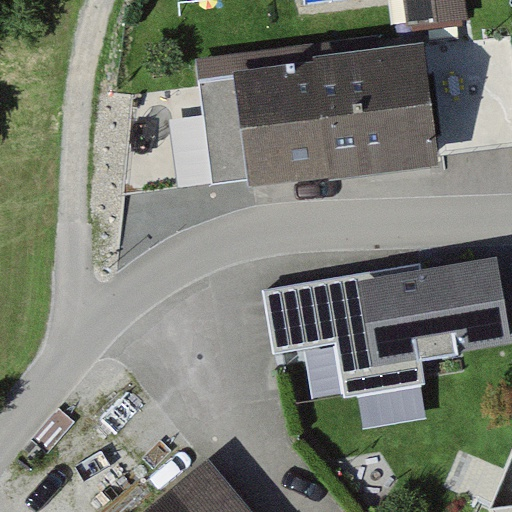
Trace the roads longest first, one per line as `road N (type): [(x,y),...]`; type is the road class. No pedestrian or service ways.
road 1 (residential): [(0,439),(77,349),(173,275),(286,234),(511,222)]
road 2 (track): [(77,349),(73,135),(104,0)]
